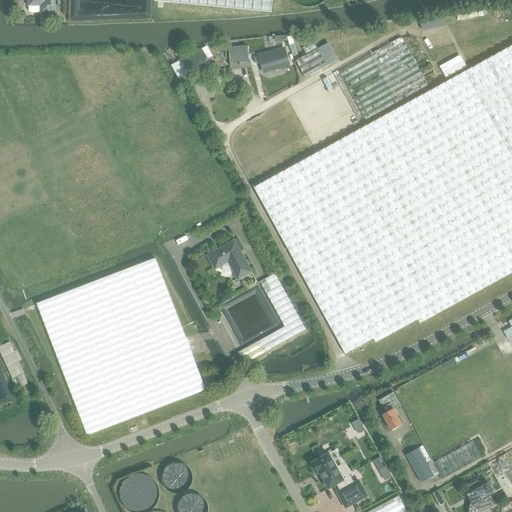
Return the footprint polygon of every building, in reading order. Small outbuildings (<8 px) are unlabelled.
[(40,13),(54,13),(54,0),(28,0),(28,11),(30,13),(40,13)] [(154,0),(154,1),(159,1),(271,12),(272,0),(154,0)] [(422,30),(445,26),(443,15),(420,20),(422,30)] [(292,35),(287,37),(293,56),(298,55),(292,35)] [(401,37),(339,72),(366,120),(428,85),(401,37)] [(329,43),(296,61),(305,78),(338,60),(329,43)] [(234,47),(228,47),(229,63),(248,61),(247,46),(244,46),(234,47)] [(511,46),(448,82),(253,188),(345,355),(373,340),(375,343),(417,320),(419,324),(448,309),(511,273),(511,46)] [(259,57),(255,58),(257,63),(261,62),(263,72),(281,66),(282,68),(289,66),(284,49),(259,56),(259,57)] [(209,65),(201,51),(180,63),(188,77),(209,65)] [(459,57),(441,67),(446,77),(464,67),(459,57)] [(207,256),(214,269),(222,265),(230,268),(237,280),(250,272),(233,242),(207,256)] [(87,436),(205,390),(191,354),(135,375),(126,352),(182,330),(154,258),(35,304),(87,436)] [(237,353),(244,365),(277,346),(305,331),(273,274),(257,283),(284,328),(237,353)] [(191,354),(182,330),(126,352),(135,375),(191,354)] [(400,406),(393,394),(378,401),(382,408),(385,414),(382,415),(391,431),(401,426),(392,410),(400,406)] [(472,442),(433,464),(441,480),(448,477),(481,460),(472,442)] [(433,477),(426,463),(429,461),(422,447),(406,456),(421,483),(433,477)] [(328,454),(312,463),(317,473),(319,472),(328,489),(336,484),(340,490),(337,492),(345,508),(367,496),(358,480),(354,483),(344,465),(337,469),(328,454)] [(506,454),(498,458),(499,461),(498,461),(502,469),(511,464),(506,454)] [(475,511),(482,510),(488,507),(494,504),(495,505),(495,504),(487,495),(493,491),(487,480),(480,484),(477,478),(464,484),(469,492),(466,494),(470,501),(467,511),(475,511)] [(154,497),(154,496),(153,493),(153,490),(151,487),(149,485),(147,483),(144,481),(140,480),(138,480),(135,480),(131,481),(129,483),(126,484),(124,487),(122,491),(122,494),(121,496),(122,499),(122,502),(124,505),(126,508),(129,510),(132,511),(133,511),(141,511),(143,511),(146,510),(149,508),(151,505),(153,502),(153,500),(154,497)] [(438,490),(432,493),(440,507),(446,504),(438,490)] [(406,511),(399,496),(369,511),(406,511)]
